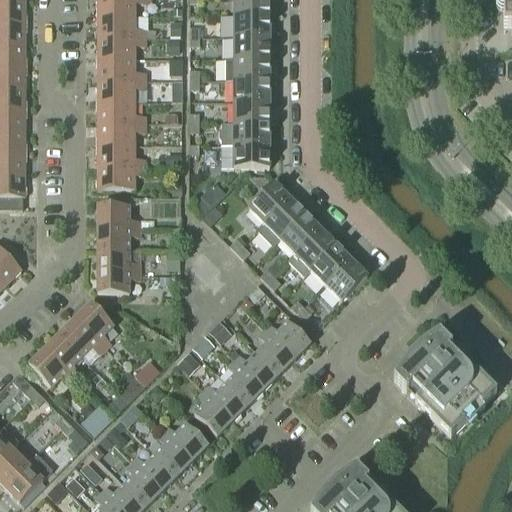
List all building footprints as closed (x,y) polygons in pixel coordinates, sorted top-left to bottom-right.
[(145,8),(145,0),(96,0),(97,21),(134,21),(134,8),(145,8)] [(199,8),(198,0),(189,0),(189,8),(199,8)] [(269,21),(269,0),(233,0),(233,21),(269,21)] [(511,0),(502,0),(502,36),(511,35),(511,0)] [(0,28),(24,28),(24,7),(0,6),(0,28)] [(134,34),(134,21),(97,21),(97,43),(145,43),(145,34),(134,34)] [(269,42),(269,21),(233,21),(233,42),(269,42)] [(170,27),(170,39),(181,39),(180,27),(170,27)] [(0,49),(24,50),(24,28),(0,28),(0,49)] [(189,42),(199,42),(199,32),(189,32),(189,42)] [(199,51),(199,42),(189,42),(189,51),(199,51)] [(269,64),(269,42),(233,42),(233,64),(269,64)] [(145,51),(145,43),(97,43),(97,64),(134,64),(134,51),(145,51)] [(179,58),(178,45),(166,45),(166,58),(179,58)] [(0,71),(24,71),(24,50),(0,49),(0,71)] [(134,77),(134,64),(97,64),(97,86),(145,86),(145,77),(134,77)] [(269,64),(233,64),(225,64),(225,85),(233,85),(269,85),(269,64)] [(0,92),(24,93),(24,71),(0,71),(0,92)] [(183,72),(170,72),(170,84),(183,84),(183,72)] [(189,85),(199,85),(199,75),(189,75),(189,85)] [(199,95),(199,85),(189,85),(189,94),(199,95)] [(269,107),(269,85),(233,85),(233,107),(269,107)] [(145,94),(145,86),(97,86),(97,107),(134,107),(134,94),(145,94)] [(0,114),(24,115),(24,93),(0,92),(0,114)] [(171,107),(181,107),(181,97),(171,97),(171,107)] [(134,121),(134,107),(97,107),(97,129),(145,129),(145,121),(134,121)] [(269,129),(269,107),(233,107),(233,128),(269,129)] [(0,136),(24,136),(24,115),(0,114),(0,136)] [(177,118),(166,118),(166,127),(177,127),(177,118)] [(189,128),(198,128),(198,119),(189,119),(189,128)] [(198,138),(198,128),(189,128),(189,138),(198,138)] [(220,145),(221,150),(269,150),(269,129),(233,128),(220,128),(220,134),(218,136),(218,143),(220,145)] [(145,137),(145,129),(97,129),(97,150),(134,150),(134,137),(145,137)] [(0,157),(24,158),(24,136),(0,136),(0,157)] [(134,164),(134,150),(97,150),(97,172),(145,172),(145,164),(134,164)] [(189,150),(189,159),(198,159),(198,150),(189,150)] [(269,173),(269,150),(221,150),(220,173),(232,173),(269,173)] [(0,179),(24,179),(24,158),(0,157),(0,179)] [(180,158),(165,159),(166,171),(180,171),(180,158)] [(145,181),(145,172),(97,172),(97,195),(134,195),(134,180),(145,181)] [(24,202),(24,179),(0,179),(0,214),(22,215),(22,202),(24,202)] [(264,229),(289,204),(273,188),(248,213),(264,229)] [(173,200),(181,200),(181,189),(173,189),(173,200)] [(204,219),(212,211),(201,200),(193,208),(204,219)] [(279,245),(305,219),(289,204),(264,229),(257,236),(272,252),(279,245)] [(96,233),(139,233),(139,225),(129,225),(129,211),(96,210),(96,233)] [(279,245),(294,260),(320,235),(305,219),(279,245)] [(139,242),(139,233),(96,233),(96,255),(128,255),(128,242),(139,242)] [(320,235),(294,260),(288,266),(303,282),(309,275),(310,275),(335,250),(320,235)] [(229,251),(235,258),(242,251),(236,244),(229,251)] [(325,291),(350,265),(335,250),(310,275),(325,291)] [(235,258),(242,264),(249,258),(242,251),(235,258)] [(0,284),(5,290),(21,274),(0,252),(0,284)] [(96,255),(96,276),(139,277),(139,268),(128,268),(128,255),(96,255)] [(180,274),(180,256),(168,256),(168,274),(180,274)] [(350,265),(325,291),(341,307),(366,281),(350,265)] [(266,288),(273,281),(266,275),(259,281),(266,288)] [(139,285),(139,277),(96,276),(96,299),(128,299),(128,285),(139,285)] [(169,281),(159,281),(159,289),(169,289),(169,281)] [(273,295),(280,288),(273,281),(266,288),(273,295)] [(244,301),(237,308),(245,316),(249,312),(249,306),(244,301)] [(290,312),(297,319),(303,312),(297,305),(290,312)] [(74,324),(104,354),(110,348),(103,340),(113,330),(90,308),(74,324)] [(303,312),(297,319),(303,326),(310,319),(303,312)] [(289,322),(283,327),(284,329),(287,326),(298,337),(301,334),(289,322)] [(59,339),(82,362),(89,369),(104,354),(74,324),(59,339)] [(263,335),(293,365),(310,349),(298,337),(287,326),(284,329),(277,336),(269,329),(263,335)] [(231,339),(219,327),(207,338),(219,350),(231,339)] [(265,348),(255,358),(278,380),(293,365),(263,335),(257,341),(265,348)] [(72,371),(82,362),(59,339),(44,354),(74,384),(75,384),(84,393),(89,388),(80,379),(72,371)] [(393,386),(420,414),(450,444),(496,398),(438,340),(437,342),(426,349),(416,357),(404,370),(394,385),(393,386)] [(204,343),(192,354),(202,363),(213,352),(204,343)] [(68,390),(74,384),(44,354),(28,370),(50,393),(60,383),(68,390)] [(233,354),(228,359),(233,365),(239,359),(233,354)] [(200,369),(188,357),(186,359),(176,369),(188,381),(200,369)] [(233,365),(263,395),(278,380),(255,358),(246,367),(239,359),(233,365)] [(247,411),(263,395),(233,365),(227,371),(234,379),(225,388),(247,411)] [(143,372),(133,381),(144,392),(154,383),(160,377),(149,366),(143,372)] [(119,386),(124,392),(134,402),(144,392),(129,376),(119,386)] [(202,396),(232,426),(247,411),(225,388),(216,397),(208,390),(202,396)] [(30,404),(37,397),(29,389),(22,397),(30,404)] [(163,398),(155,390),(147,398),(152,403),(159,403),(163,398)] [(128,408),(134,402),(124,392),(118,398),(128,408)] [(216,442),(232,426),(202,396),(196,402),(204,409),(193,419),(216,442)] [(37,397),(30,404),(37,411),(44,403),(37,397)] [(120,416),(128,408),(118,398),(110,405),(120,416)] [(99,410),(90,419),(103,432),(113,423),(103,414),(99,410)] [(134,410),(120,424),(128,432),(142,418),(134,410)] [(61,434),(68,428),(61,420),(54,427),(61,434)] [(68,428),(61,434),(68,441),(75,434),(68,428)] [(161,436),(191,467),(207,451),(185,428),(175,438),(167,430),(161,436)] [(0,433),(0,464),(11,454),(18,447),(3,431),(0,433)] [(114,432),(106,440),(112,446),(117,441),(117,435),(114,432)] [(154,459),(176,482),(191,467),(161,436),(155,442),(163,450),(154,459)] [(96,449),(89,456),(97,464),(104,457),(96,449)] [(0,489),(3,492),(26,469),(11,454),(0,464),(0,489)] [(26,469),(3,492),(19,509),(42,485),(52,475),(36,459),(26,469)] [(161,497),(176,482),(154,459),(144,469),(136,461),(131,467),(161,497)] [(132,480),(123,490),(145,511),(161,497),(131,467),(125,473),(132,480)] [(81,476),(96,491),(103,484),(87,469),(81,476)] [(392,511),(355,475),(353,476),(340,484),(329,494),(319,506),(314,511),(392,511)] [(68,476),(59,485),(71,496),(82,485),(75,478),(72,480),(68,476)] [(67,495),(59,487),(47,499),(55,507),(67,495)] [(100,497),(114,511),(145,511),(123,490),(114,499),(106,491),(100,497)] [(102,511),(100,511),(114,511),(100,497),(94,503),(102,511)]
